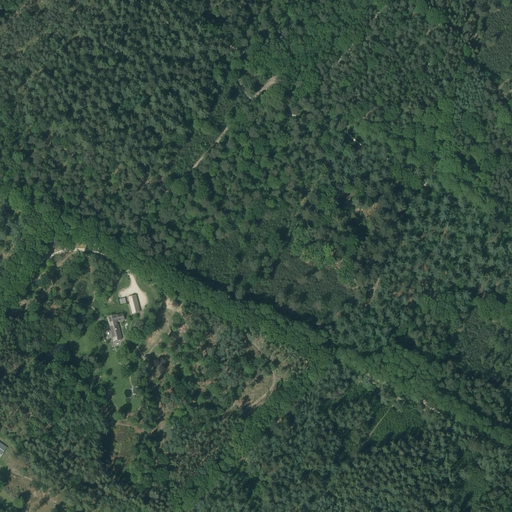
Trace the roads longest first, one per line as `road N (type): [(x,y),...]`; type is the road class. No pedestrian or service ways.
road 1 (track): [(511,450),(127,247)]
road 2 (track): [(432,169),(333,364),(185,511)]
road 3 (track): [(432,169),(322,95),(296,93),(166,0)]
road 4 (track): [(121,302),(132,282),(122,267),(86,250),(61,251),(37,265),(0,338)]
road 5 (unknown): [(217,140),(127,247)]
road 6 (unknown): [(324,75),(438,155)]
road 7 (unknown): [(511,105),(497,90),(446,138),(432,169)]
